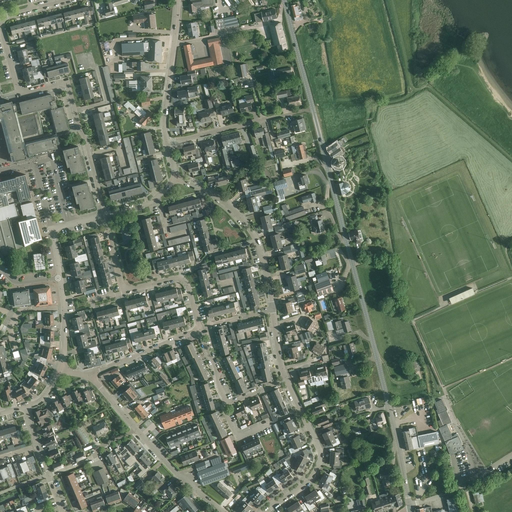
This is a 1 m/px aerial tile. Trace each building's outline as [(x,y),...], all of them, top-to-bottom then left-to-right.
[(215,4),(214,0),(188,0),(189,2),(190,4),(189,4),(190,12),(192,12),(192,15),(198,14),(197,8),(201,8),(201,7),(215,4)] [(234,10),(240,6),(239,5),(241,3),(238,0),(232,0),(228,4),(234,10)] [(106,16),(111,15),(115,14),(111,2),(105,4),(106,9),(104,10),(106,16)] [(291,6),(292,8),(294,18),(294,17),(295,21),(303,19),(301,11),(298,12),(296,5),(291,6)] [(83,16),(85,23),(86,26),(90,25),(94,24),(93,21),(90,22),(89,22),(87,15),(93,14),(91,8),(88,8),(88,7),(81,8),(83,16)] [(270,10),(261,13),(237,18),(239,25),(239,24),(256,20),(256,23),(264,21),(272,19),(277,18),(275,9),(270,10)] [(71,19),(77,17),(75,10),(69,12),(71,19)] [(69,12),(63,13),(65,21),(71,19),(69,12)] [(55,15),(57,23),(63,21),(61,14),(55,15)] [(146,28),(149,28),(154,27),(154,22),(155,22),(154,14),(140,16),(139,15),(133,15),(134,23),(145,21),(146,28)] [(57,23),(55,15),(49,17),(50,24),(51,27),(54,26),(53,24),(57,23)] [(236,16),(225,18),(227,28),(239,25),(237,18),(236,16)] [(42,18),(44,26),(50,24),(49,17),(42,18)] [(38,28),(38,27),(39,30),(43,29),(42,27),(44,26),(42,18),(36,20),(38,28)] [(216,20),(218,30),(227,28),(225,18),(216,20)] [(36,28),(34,20),(28,22),(30,30),(31,32),(34,31),(34,29),(36,28)] [(22,24),(24,31),(30,30),(28,22),(22,24)] [(189,24),(187,24),(190,36),(193,36),(193,38),(199,37),(196,22),(190,24),(190,23),(189,23),(189,24)] [(270,25),(275,46),(277,45),(279,52),(288,50),(281,23),(270,25)] [(10,27),(12,34),(18,33),(16,25),(10,27)] [(220,38),(208,40),(209,46),(210,46),(214,65),(223,63),(219,44),(221,44),(220,38)] [(160,62),(161,41),(148,41),(148,43),(121,44),(122,56),(143,55),(143,52),(148,52),(148,62),(155,62),(160,62)] [(212,58),(194,62),(191,52),(194,52),(192,44),(184,46),(189,70),(195,69),(214,65),(212,58)] [(17,55),(18,58),(27,55),(26,49),(17,51),(18,55),(17,55)] [(27,55),(18,58),(19,60),(20,60),(21,64),(29,62),(29,61),(30,61),(31,64),(39,62),(38,59),(32,61),(31,57),(28,58),(27,55)] [(54,66),(52,61),(50,62),(51,67),(53,76),(59,75),(56,66),(54,66)] [(22,70),(23,73),(22,73),(23,76),(32,74),(36,73),(34,66),(39,65),(39,62),(31,64),(32,67),(22,70)] [(137,70),(138,70),(143,70),(143,62),(137,62),(129,62),(129,67),(134,67),(134,66),(137,66),(137,70)] [(249,72),(247,64),(236,65),(239,78),(247,76),(246,72),(249,72)] [(42,66),(45,77),(48,76),(48,78),(53,76),(51,67),(48,68),(47,65),(42,66)] [(274,77),(273,78),(275,79),(274,81),(275,82),(281,80),(281,81),(290,79),(295,78),(294,72),(292,73),(291,67),(283,69),(278,70),(274,71),(275,75),(275,77),(274,77)] [(180,76),(182,85),(193,82),(192,76),(196,75),(195,70),(187,71),(188,75),(180,76)] [(23,76),(24,79),(25,78),(25,82),(40,78),(40,80),(43,79),(42,74),(41,71),(38,72),(39,75),(33,76),(32,74),(23,76)] [(188,90),(177,92),(179,100),(189,98),(188,93),(198,91),(197,86),(187,88),(188,90)] [(276,92),(278,99),(288,97),(286,90),(276,92)] [(55,101),(54,97),(51,98),(50,94),(19,102),(19,103),(12,104),(11,101),(2,104),(0,100),(0,99),(0,120),(1,121),(12,162),(26,158),(29,157),(29,158),(55,151),(55,149),(57,148),(56,144),(58,143),(58,142),(57,136),(54,137),(52,137),(51,133),(43,135),(37,111),(50,108),(56,132),(69,129),(63,107),(57,108),(55,101)] [(240,104),(241,107),(242,112),(252,110),(251,103),(254,103),(252,95),(246,96),(247,102),(240,104)] [(300,96),(287,98),(289,107),(302,104),(300,96)] [(149,98),(140,99),(141,106),(150,105),(149,98)] [(204,100),(206,109),(213,107),(210,98),(204,100)] [(123,106),(127,109),(129,107),(141,119),(139,122),(144,126),(146,124),(149,121),(136,109),(135,108),(128,101),(123,106)] [(234,112),(232,104),(221,107),(220,104),(215,105),(217,112),(221,111),(222,115),(234,112)] [(138,106),(136,109),(149,121),(152,117),(153,115),(149,111),(147,113),(138,106)] [(206,112),(200,114),(202,123),(212,120),(211,116),(215,115),(213,108),(205,110),(206,112)] [(184,109),(175,110),(176,117),(178,117),(179,121),(177,121),(177,126),(184,126),(184,120),(183,120),(183,119),(182,119),(182,117),(184,117),(184,109)] [(106,117),(103,118),(103,117),(94,120),(95,125),(104,123),(103,120),(107,119),(106,117)] [(295,132),(300,131),(305,130),(302,119),(292,122),(293,126),(295,132)] [(262,137),(265,147),(272,145),(270,137),(269,133),(264,134),(262,128),(254,130),(256,138),(262,137)] [(277,133),(279,139),(290,136),(289,130),(277,133)] [(98,135),(99,141),(108,138),(107,136),(111,135),(110,132),(107,133),(98,135)] [(233,145),(238,143),(239,144),(241,143),(242,142),(241,141),(239,132),(231,135),(233,145)] [(111,138),(108,138),(99,141),(100,146),(109,144),(109,141),(109,140),(111,141),(117,140),(118,144),(121,139),(120,135),(118,136),(111,138)] [(233,145),(231,135),(222,137),(224,147),(225,149),(233,147),(233,145)] [(213,153),(217,152),(214,140),(204,143),(206,152),(212,150),(213,153)] [(331,153),(339,147),(336,142),(327,149),(331,153)] [(299,152),(299,153),(306,151),(305,147),(303,147),(303,144),(293,147),(294,150),(298,149),(299,152)] [(183,148),(185,156),(196,153),(197,157),(200,156),(199,150),(195,151),(194,145),(183,148)] [(253,162),(259,160),(257,154),(256,155),(253,145),(248,147),(253,162)] [(71,174),(78,172),(85,170),(81,156),(80,156),(78,146),(62,150),(65,160),(67,160),(69,167),(71,174)] [(334,158),(338,156),(343,152),(339,147),(331,153),(334,158)] [(284,149),(275,152),(276,157),(285,155),(284,149)] [(295,153),(296,160),(301,159),(306,158),(305,155),(307,154),(306,151),(299,153),(299,152),(295,153)] [(221,154),(223,164),(225,170),(230,168),(228,162),(226,153),(221,154)] [(145,158),(144,155),(136,158),(137,163),(139,163),(139,160),(145,158)] [(101,164),(110,162),(109,156),(100,159),(101,164)] [(188,165),(190,173),(200,170),(198,162),(203,161),(202,158),(195,160),(196,163),(188,165)] [(145,167),(149,166),(158,164),(156,159),(151,160),(147,161),(148,164),(144,165),(145,167)] [(232,161),(229,162),(231,168),(234,167),(240,165),(239,159),(232,161)] [(147,172),(150,172),(159,169),(158,164),(149,166),(149,169),(147,170),(147,172)] [(126,169),(127,174),(137,172),(136,166),(130,167),(126,169)] [(293,175),(292,174),(295,173),(294,168),(291,169),(283,171),(284,177),(293,175)] [(0,207),(21,202),(30,199),(29,198),(31,198),(25,174),(15,177),(0,181),(0,207)] [(148,181),(150,189),(154,188),(153,182),(162,180),(160,175),(151,177),(152,180),(148,181)] [(299,190),(307,188),(306,184),(309,183),(306,175),(300,177),(301,180),(297,182),(299,190)] [(210,184),(216,183),(217,186),(229,183),(227,176),(215,179),(215,177),(208,178),(210,184)] [(237,181),(240,192),(248,190),(245,179),(237,181)] [(278,196),(286,194),(284,188),(287,187),(285,179),(274,182),(278,196)] [(134,181),(134,183),(137,194),(142,192),(140,183),(137,184),(136,180),(134,181)] [(336,184),(339,195),(345,193),(348,192),(349,192),(350,190),(350,189),(350,188),(350,186),(349,185),(349,184),(348,183),(346,182),(345,182),(343,183),(336,184)] [(71,186),(74,196),(74,197),(76,196),(80,210),(94,206),(91,192),(89,192),(87,183),(71,186)] [(250,187),(251,192),(262,189),(268,187),(267,183),(250,187)] [(120,185),(118,186),(119,189),(121,198),(126,196),(124,187),(121,188),(120,185)] [(273,193),(271,187),(251,192),(252,197),(247,199),(249,205),(260,202),(259,196),(273,193)] [(309,194),(309,195),(302,197),(304,203),(311,201),(311,203),(317,201),(315,193),(309,194)] [(197,215),(198,218),(204,216),(209,215),(208,209),(204,210),(204,213),(199,214),(198,208),(201,207),(202,209),(205,208),(203,201),(200,202),(199,199),(193,200),(195,209),(197,215)] [(193,200),(187,202),(189,210),(195,209),(193,200)] [(281,203),(283,211),(284,211),(287,221),(306,214),(304,207),(292,210),(289,200),(281,203)] [(27,219),(36,217),(32,202),(22,205),(21,202),(0,207),(0,221),(25,215),(27,219)] [(183,212),(189,210),(187,202),(181,203),(183,212)] [(249,205),(251,212),(259,210),(258,206),(261,205),(260,202),(249,205)] [(177,213),(183,212),(181,203),(175,205),(177,213)] [(171,215),(176,214),(177,213),(175,205),(169,207),(171,215)] [(0,250),(5,256),(33,242),(33,241),(41,239),(41,238),(41,239),(37,224),(36,217),(27,219),(25,215),(0,221),(0,225),(0,226),(0,225),(0,250)] [(261,217),(263,224),(271,221),(274,221),(274,218),(270,219),(269,215),(261,217)] [(314,220),(316,226),(313,226),(315,233),(317,233),(317,232),(324,231),(323,227),(324,226),(322,220),(318,221),(316,215),(310,217),(311,220),(314,220)] [(144,226),(152,224),(150,218),(142,220),(144,226)] [(195,229),(198,227),(198,228),(207,225),(205,219),(196,221),(197,225),(194,226),(195,229)] [(271,221),(263,224),(264,230),(273,228),(272,225),(276,223),(275,220),(274,221),(271,221)] [(296,220),(283,224),(282,226),(283,229),(283,230),(287,229),(287,228),(288,228),(297,225),(296,220)] [(144,226),(145,232),(153,230),(152,224),(144,226)] [(200,234),(208,231),(207,225),(198,228),(200,234)] [(147,238),(155,236),(153,230),(145,232),(147,238)] [(199,240),(210,238),(208,231),(200,234),(198,234),(199,240)] [(351,240),(354,239),(355,243),(356,243),(357,243),(359,242),(360,242),(357,231),(349,233),(350,236),(350,237),(350,239),(351,239),(351,240)] [(89,235),(91,245),(99,243),(98,237),(97,237),(97,233),(89,235)] [(284,239),(284,238),(280,239),(279,234),(271,236),(273,243),(284,239)] [(147,238),(148,244),(157,242),(155,236),(147,238)] [(201,246),(203,246),(211,243),(210,238),(199,240),(201,246)] [(71,245),(65,247),(66,253),(75,250),(74,246),(81,244),(80,239),(75,240),(70,242),(71,245)] [(285,243),(284,239),(273,243),(274,249),(282,247),(281,244),(284,243),(285,243)] [(150,251),(158,249),(157,242),(148,244),(150,251)] [(91,245),(93,251),(101,249),(99,243),(91,245)] [(203,246),(203,247),(205,252),(213,250),(211,243),(203,246)] [(239,250),(241,258),(248,257),(245,248),(239,250)] [(101,249),(93,251),(94,257),(103,255),(101,249)] [(75,250),(66,253),(68,259),(78,256),(79,259),(86,257),(85,254),(78,256),(78,254),(76,255),(75,250)] [(233,252),(235,260),(241,258),(239,250),(233,252)] [(182,253),(183,256),(185,264),(191,262),(190,260),(194,259),(194,260),(195,260),(192,251),(188,252),(188,254),(186,255),(185,252),(182,253)] [(174,252),(171,253),(173,258),(175,266),(180,265),(178,257),(176,258),(174,252)] [(229,262),(235,260),(233,252),(227,253),(229,262)] [(43,253),(33,254),(35,270),(45,269),(43,253)] [(221,255),(223,263),(229,262),(227,253),(221,255)] [(281,263),(289,261),(287,254),(279,257),(281,263)] [(315,260),(317,266),(327,264),(325,258),(326,258),(325,254),(318,256),(318,257),(315,257),(316,260),(315,260)] [(94,257),(96,263),(96,264),(98,263),(104,261),(103,255),(94,257)] [(221,255),(215,257),(217,265),(223,263),(221,255)] [(78,262),(69,264),(71,270),(79,268),(78,264),(80,263),(80,262),(87,260),(86,257),(79,259),(77,259),(78,262)] [(164,269),(162,261),(160,262),(159,259),(152,261),(154,270),(155,270),(154,269),(159,268),(159,270),(164,269)] [(106,261),(104,261),(98,263),(98,266),(96,267),(97,270),(99,269),(107,267),(106,261)] [(290,268),(289,261),(281,263),(282,270),(290,268)] [(200,270),(198,271),(199,276),(207,274),(206,271),(208,270),(207,265),(199,267),(200,270)] [(99,276),(101,275),(109,273),(107,267),(99,269),(100,273),(98,273),(99,276)] [(252,274),(250,267),(242,270),(244,276),(252,274)] [(72,276),(77,275),(81,274),(82,277),(91,274),(90,271),(85,273),(84,271),(83,270),(80,271),(79,268),(71,270),(72,276)] [(319,296),(333,290),(326,271),(316,275),(319,282),(315,284),(319,296)] [(102,281),(111,279),(109,273),(101,275),(102,281)] [(91,274),(82,277),(82,279),(79,280),(74,282),(75,287),(84,285),(84,286),(87,285),(86,279),(92,277),(91,274)] [(254,280),(252,274),(244,276),(245,282),(254,280)] [(291,276),(285,277),(287,282),(288,282),(289,284),(300,281),(299,278),(297,279),(296,275),(291,277),(291,276)] [(102,281),(104,288),(112,285),(111,279),(102,281)] [(247,288),(255,286),(254,280),(245,282),(247,288)] [(298,286),(301,285),(300,281),(289,284),(291,291),(299,289),(298,286)] [(85,290),(84,286),(84,285),(75,287),(77,293),(84,292),(85,294),(96,292),(94,287),(85,290)] [(255,286),(247,288),(249,294),(257,292),(255,286)] [(32,293),(30,293),(30,299),(31,299),(31,301),(33,300),(32,299),(34,299),(35,299),(35,305),(51,303),(50,295),(49,288),(42,288),(41,289),(40,289),(33,290),(34,293),(32,293)] [(176,297),(177,302),(183,301),(182,298),(183,298),(181,289),(180,289),(177,290),(177,288),(171,290),(173,298),(176,297)] [(449,298),(452,304),(475,294),(472,288),(449,298)] [(13,306),(30,304),(28,289),(11,292),(13,306)] [(163,303),(169,301),(168,299),(166,291),(161,293),(163,303)] [(257,292),(249,294),(250,300),(259,298),(257,292)] [(158,305),(158,302),(160,301),(161,303),(163,303),(161,293),(155,294),(156,297),(152,298),(154,306),(158,305)] [(297,297),(298,302),(305,301),(304,296),(303,296),(303,293),(297,294),(295,295),(296,298),(297,297)] [(149,307),(147,301),(146,296),(141,298),(143,306),(145,305),(146,307),(149,307)] [(334,300),(338,312),(345,309),(341,297),(334,300)] [(141,298),(136,299),(138,307),(140,306),(141,309),(144,309),(143,306),(141,298)] [(259,298),(250,300),(251,304),(249,304),(250,307),(251,307),(252,310),(251,310),(251,311),(259,309),(258,305),(260,304),(259,298)] [(294,306),(294,304),(292,304),(291,302),(295,301),(294,298),(288,299),(289,302),(281,304),(283,309),(294,306)] [(136,299),(130,300),(133,311),(138,310),(138,307),(136,299)] [(130,312),(133,311),(130,300),(125,302),(127,310),(129,309),(130,312)] [(311,301),(308,303),(303,305),(306,313),(313,310),(312,308),(314,307),(313,305),(316,304),(315,302),(312,303),(311,301)] [(226,313),(231,312),(229,304),(226,305),(225,302),(223,303),(224,305),(226,313)] [(218,304),(218,307),(220,315),(226,313),(224,305),(221,306),(221,303),(218,304)] [(206,315),(209,315),(210,317),(215,316),(213,308),(211,309),(210,306),(204,307),(206,315)] [(292,315),(298,314),(297,309),(295,310),(294,306),(283,309),(284,314),(291,312),(292,315)] [(181,308),(176,309),(178,315),(181,326),(186,325),(184,317),(181,317),(179,311),(182,310),(186,309),(185,307),(181,308)] [(112,320),(115,319),(114,316),(115,316),(112,308),(107,310),(109,318),(111,317),(112,320)] [(43,317),(44,320),(53,319),(53,314),(50,314),(50,311),(41,312),(41,317),(43,317)] [(102,322),(105,321),(104,319),(102,311),(96,312),(99,320),(102,320),(102,322)] [(72,319),(74,325),(82,322),(81,320),(86,318),(85,312),(76,314),(77,317),(72,319)] [(132,317),(131,318),(130,318),(128,313),(125,314),(127,322),(135,320),(135,318),(132,317)] [(175,327),(181,326),(178,315),(172,317),(175,327)] [(256,320),(258,328),(259,332),(262,331),(261,327),(264,327),(262,318),(256,320)] [(314,327),(317,323),(309,318),(306,322),(314,327)] [(53,319),(44,320),(43,320),(43,324),(40,324),(36,326),(36,328),(40,328),(44,328),(51,328),(51,325),(53,325),(53,319)] [(250,322),(252,330),(258,328),(256,320),(250,322)] [(326,322),(328,331),(338,329),(343,327),(344,332),(350,331),(348,325),(349,324),(348,321),(343,323),(342,320),(333,323),(332,320),(326,322)] [(80,329),(81,332),(89,330),(87,324),(83,325),(82,322),(74,325),(75,330),(80,329)] [(246,331),(252,330),(250,322),(244,323),(246,331)] [(314,327),(306,322),(303,326),(310,330),(309,331),(303,333),(303,334),(305,339),(310,338),(311,338),(314,337),(312,333),(313,332),(311,332),(314,327)] [(237,325),(239,333),(246,331),(244,323),(237,325)] [(298,333),(295,324),(290,325),(293,334),(298,333)] [(289,340),(288,336),(293,334),(290,325),(285,327),(287,334),(284,335),(286,341),(289,340)] [(156,334),(159,333),(158,326),(154,327),(154,329),(149,330),(151,338),(157,337),(156,334)] [(44,336),(53,336),(54,331),(51,331),(51,328),(44,328),(40,328),(40,332),(44,332),(44,336)] [(222,328),(214,331),(216,337),(224,335),(226,334),(226,332),(224,333),(222,328)] [(78,342),(87,340),(86,337),(90,335),(89,330),(81,332),(81,335),(77,336),(78,342)] [(135,332),(130,334),(131,339),(132,343),(141,341),(139,331),(135,332)] [(224,335),(216,337),(218,343),(226,341),(224,335)] [(44,344),(50,344),(51,341),(53,342),(53,336),(44,336),(44,341),(44,344)] [(121,342),(123,350),(129,348),(128,347),(131,346),(129,337),(125,338),(125,337),(121,338),(121,339),(121,342)] [(97,346),(101,345),(101,344),(97,345),(95,341),(88,343),(87,340),(78,342),(80,348),(87,346),(88,348),(97,346)] [(184,347),(187,352),(194,349),(192,343),(193,343),(193,341),(187,344),(188,345),(184,347)] [(219,349),(227,347),(226,341),(218,343),(219,349)] [(265,342),(257,344),(259,351),(267,349),(265,342)] [(316,342),(311,351),(315,353),(320,345),(316,342)] [(295,347),(287,349),(289,354),(301,351),(301,349),(300,346),(301,346),(300,343),(294,344),(295,347)] [(353,343),(343,345),(345,350),(348,350),(349,354),(356,353),(353,343)] [(42,351),(51,354),(52,349),(50,348),(50,344),(44,344),(41,344),(39,344),(38,347),(40,348),(42,348),(42,351)] [(320,356),(323,352),(325,348),(320,345),(315,353),(320,356)] [(98,352),(97,346),(88,348),(89,352),(84,353),(86,358),(95,356),(94,353),(98,352)] [(227,347),(219,349),(221,355),(229,353),(227,347)] [(187,352),(188,355),(190,358),(192,358),(197,355),(194,349),(187,352)] [(167,352),(171,360),(176,358),(177,361),(180,360),(178,353),(175,354),(173,350),(167,352)] [(50,359),(51,354),(42,351),(41,355),(39,354),(34,355),(33,358),(37,359),(46,362),(47,358),(50,359)] [(301,351),(289,354),(290,359),(297,357),(298,360),(304,359),(303,355),(302,356),(301,351)] [(171,360),(167,352),(162,354),(164,359),(161,360),(162,361),(163,363),(164,366),(167,364),(166,363),(171,360)] [(197,355),(192,358),(194,363),(202,360),(199,354),(197,355)] [(230,355),(222,359),(225,365),(233,361),(230,355)] [(102,364),(100,359),(100,358),(95,359),(95,356),(86,358),(87,364),(92,363),(93,366),(102,364)] [(154,357),(150,361),(153,365),(156,368),(160,364),(161,364),(162,363),(163,363),(162,361),(161,361),(161,360),(157,356),(155,358),(154,357)] [(413,377),(424,373),(421,363),(420,364),(418,357),(408,360),(413,377)] [(36,363),(35,366),(36,367),(45,371),(47,366),(45,365),(46,362),(37,359),(36,363)] [(197,369),(204,365),(202,360),(194,363),(197,369)] [(233,361),(225,365),(228,371),(235,367),(233,361)] [(144,362),(139,364),(143,373),(148,371),(146,366),(144,362)] [(0,372),(3,372),(4,377),(10,375),(8,369),(7,370),(5,364),(0,365),(0,372)] [(139,364),(135,366),(139,375),(143,373),(139,364)] [(334,367),(336,376),(340,375),(341,378),(340,378),(343,389),(350,387),(348,377),(349,376),(346,364),(334,367)] [(204,365),(197,369),(200,375),(207,371),(204,365)] [(135,366),(130,368),(134,377),(139,375),(135,366)] [(29,371),(39,377),(40,375),(43,376),(45,371),(36,367),(35,370),(33,369),(31,372),(29,371)] [(235,367),(228,371),(230,376),(238,373),(235,367)] [(317,375),(314,376),(315,382),(319,381),(318,377),(322,376),(323,376),(320,367),(315,368),(317,375)] [(130,368),(126,370),(130,379),(134,377),(130,368)] [(306,380),(308,380),(309,382),(310,383),(315,382),(314,376),(311,377),(309,369),(304,371),(306,380)] [(28,380),(36,385),(39,381),(37,380),(39,377),(29,371),(27,374),(29,376),(30,377),(28,380)] [(200,375),(200,376),(202,380),(210,377),(207,371),(200,375)] [(301,379),(298,380),(299,386),(302,385),(303,385),(306,384),(307,384),(306,380),(304,371),(299,372),(301,379)] [(240,378),(238,373),(230,376),(233,382),(235,381),(241,379),(240,378)] [(114,376),(110,379),(112,381),(117,387),(121,384),(120,383),(124,381),(119,375),(116,378),(115,378),(114,376)] [(165,377),(162,380),(167,386),(170,383),(165,377)] [(235,381),(237,387),(245,384),(242,378),(240,378),(241,379),(235,381)] [(36,385),(28,380),(26,383),(25,381),(22,384),(28,391),(31,388),(33,390),(36,385)] [(123,396),(126,398),(136,390),(130,383),(125,387),(127,390),(122,393),(124,395),(123,396)] [(200,386),(201,392),(210,389),(208,383),(200,386)] [(21,388),(18,389),(22,397),(27,395),(26,393),(28,391),(22,384),(20,386),(21,388)] [(237,387),(240,393),(238,393),(239,395),(244,392),(244,391),(248,390),(245,384),(237,387)] [(1,391),(4,401),(10,399),(8,393),(11,392),(11,391),(9,386),(6,386),(7,389),(1,391)] [(16,398),(18,400),(22,397),(18,389),(15,391),(14,389),(11,391),(11,392),(13,399),(16,398)] [(211,395),(210,389),(201,392),(203,398),(211,395)] [(278,389),(270,392),(273,398),(280,395),(278,389)] [(96,400),(92,391),(89,393),(88,390),(83,392),(84,395),(82,396),(83,399),(85,403),(92,400),(92,401),(96,400)] [(136,390),(126,398),(128,401),(128,400),(130,402),(135,398),(136,400),(141,396),(136,390)] [(73,403),(76,402),(83,399),(82,396),(80,392),(78,393),(77,391),(72,393),(73,395),(70,397),(73,403)] [(60,401),(61,403),(61,402),(63,408),(70,405),(70,404),(73,403),(70,397),(67,398),(66,395),(61,397),(63,400),(60,401)] [(213,401),(211,395),(203,398),(205,404),(213,401)] [(280,395),(273,398),(275,404),(283,400),(280,395)] [(259,398),(254,400),(258,409),(263,406),(259,398)] [(354,402),(357,410),(371,406),(368,398),(354,402)] [(248,406),(250,411),(253,410),(253,411),(258,409),(254,400),(249,402),(250,405),(248,406)] [(277,407),(275,408),(276,410),(278,410),(286,406),(283,400),(275,404),(277,407)] [(319,413),(324,411),(322,407),(326,405),(324,400),(321,402),(317,403),(318,406),(312,409),(314,415),(319,413)] [(443,426),(439,428),(448,450),(450,455),(465,448),(464,446),(462,446),(461,444),(462,444),(458,434),(452,436),(447,425),(452,422),(449,416),(448,417),(447,414),(448,414),(446,410),(444,407),(445,407),(441,400),(434,403),(437,410),(436,410),(443,426)] [(51,407),(53,411),(54,413),(57,412),(64,409),(63,408),(61,402),(61,403),(58,404),(57,401),(53,403),(54,405),(51,407)] [(205,404),(207,410),(215,408),(213,401),(205,404)] [(140,413),(144,418),(149,414),(146,412),(151,408),(149,406),(151,405),(150,402),(146,406),(147,407),(140,413)] [(135,408),(140,413),(147,407),(146,406),(145,405),(142,407),(140,404),(135,408)] [(243,415),(247,413),(247,412),(250,411),(248,406),(245,407),(243,404),(239,407),(243,415)] [(191,406),(185,408),(190,421),(192,420),(191,416),(194,415),(191,406)] [(281,416),(288,412),(286,406),(278,410),(281,416)] [(50,418),(54,416),(52,412),(50,407),(46,409),(47,409),(40,412),(40,410),(35,412),(38,420),(37,420),(39,425),(40,424),(41,426),(44,425),(43,423),(45,422),(43,418),(49,416),(50,418)] [(234,409),(238,418),(243,415),(239,407),(234,409)] [(185,408),(180,409),(184,419),(187,418),(188,420),(189,421),(190,421),(185,408)] [(180,409),(176,411),(181,424),(182,424),(181,420),(184,419),(180,409)] [(171,412),(170,412),(173,419),(176,425),(175,422),(178,421),(179,425),(181,424),(176,411),(171,413),(171,412)] [(170,412),(160,416),(162,423),(173,419),(170,412)] [(219,417),(216,412),(209,415),(211,421),(219,417)] [(376,418),(376,420),(378,425),(381,424),(386,423),(383,413),(377,415),(378,417),(376,418)] [(319,427),(326,424),(327,427),(331,425),(333,424),(331,419),(328,420),(327,416),(317,420),(319,427)] [(214,427),(222,423),(219,417),(211,421),(214,427)] [(282,420),(280,422),(281,425),(283,424),(285,429),(295,424),(294,422),(293,422),(292,419),(291,420),(290,417),(282,420)] [(173,419),(162,423),(165,430),(176,425),(173,419)] [(104,421),(93,427),(97,436),(109,431),(104,421)] [(82,423),(72,429),(83,446),(92,440),(83,425),(82,423)] [(222,423),(214,427),(217,433),(224,429),(222,423)] [(192,427),(196,438),(202,435),(197,424),(192,427)] [(287,433),(287,434),(288,433),(297,429),(295,427),(296,427),(295,424),(285,429),(287,433)] [(43,432),(45,436),(48,435),(49,438),(54,435),(55,435),(52,428),(51,425),(47,426),(49,429),(43,432)] [(8,428),(11,436),(17,435),(17,437),(22,436),(20,429),(16,431),(14,426),(8,428)] [(323,434),(325,440),(334,436),(332,433),(335,432),(332,426),(325,429),(327,432),(323,434)] [(187,429),(191,440),(196,438),(192,427),(187,429)] [(409,431),(402,432),(403,441),(411,439),(412,444),(414,444),(415,445),(417,445),(418,448),(439,443),(437,431),(418,436),(416,427),(409,428),(409,431)] [(2,430),(5,438),(11,436),(8,428),(2,430)] [(182,431),(186,442),(191,440),(187,429),(182,431)] [(217,433),(219,438),(227,435),(224,429),(217,433)] [(176,433),(181,444),(186,442),(182,431),(176,433)] [(171,435),(175,446),(181,444),(176,433),(171,435)] [(291,441),(292,444),(300,441),(299,438),(300,438),(299,435),(295,437),(294,434),(290,436),(286,438),(288,443),(291,441)] [(57,446),(58,446),(57,443),(57,442),(54,435),(49,438),(47,438),(48,441),(45,442),(47,447),(54,444),(55,447),(57,446)] [(171,435),(166,437),(170,448),(175,446),(171,435)] [(325,440),(328,446),(332,444),(333,446),(340,443),(338,438),(335,439),(334,436),(325,440)] [(230,438),(222,441),(228,456),(237,453),(234,446),(233,446),(230,438)] [(241,450),(242,451),(246,461),(249,460),(247,458),(264,450),(259,439),(242,446),(244,450),(241,450)] [(403,441),(405,450),(413,448),(413,449),(418,448),(417,445),(415,445),(414,444),(412,444),(411,439),(403,441)] [(117,447),(114,449),(120,459),(127,452),(135,444),(131,440),(130,440),(131,440),(125,445),(124,446),(123,448),(124,449),(121,452),(117,447)] [(292,444),(294,447),(291,448),(293,453),(296,452),(302,449),(301,446),(304,445),(302,442),(301,443),(300,441),(292,444)] [(130,456),(125,461),(128,464),(138,454),(136,452),(139,450),(140,449),(135,444),(127,452),(130,456)] [(57,446),(55,447),(50,449),(51,452),(49,453),(51,458),(53,457),(55,459),(59,457),(61,456),(58,449),(57,446)] [(298,460),(305,464),(307,461),(308,462),(309,459),(306,458),(308,454),(306,449),(300,452),(301,454),(298,460)] [(340,455),(342,455),(343,449),(336,449),(335,452),(331,451),(330,458),(339,459),(340,455)] [(197,454),(196,451),(181,457),(184,465),(188,464),(186,458),(190,457),(193,456),(193,455),(197,454)] [(111,452),(104,456),(110,466),(115,464),(120,473),(121,473),(124,471),(115,454),(113,455),(111,452)] [(77,461),(86,458),(84,453),(79,454),(74,455),(77,461)] [(138,454),(128,464),(130,467),(136,462),(139,465),(139,466),(148,458),(143,453),(143,454),(140,456),(138,454)] [(199,459),(197,454),(193,455),(193,456),(190,457),(186,458),(188,464),(199,459)] [(26,471),(31,469),(32,471),(36,470),(33,463),(35,462),(33,456),(27,458),(28,460),(22,462),(26,471)] [(213,466),(222,463),(220,460),(217,461),(216,457),(211,459),(213,466)] [(142,470),(137,474),(140,478),(151,468),(149,466),(151,463),(151,464),(152,463),(148,458),(139,466),(139,465),(138,466),(142,470)] [(293,463),(295,465),(293,469),(300,472),(303,468),(304,469),(305,467),(304,466),(305,464),(298,460),(295,458),(293,463)] [(341,468),(342,462),(339,462),(339,459),(330,458),(330,464),(333,465),(333,468),(338,468),(341,468)] [(203,486),(208,484),(230,476),(227,469),(225,463),(228,461),(227,459),(224,460),(224,462),(203,470),(198,472),(201,479),(203,486)] [(195,465),(198,471),(207,468),(205,461),(195,465)] [(13,464),(18,477),(22,475),(21,473),(26,471),(22,462),(17,464),(17,462),(13,464)] [(63,467),(61,462),(53,465),(55,471),(63,467)] [(249,468),(246,462),(232,468),(234,474),(249,468)] [(15,476),(10,463),(7,465),(7,466),(2,468),(6,478),(11,476),(12,478),(15,476)] [(282,470),(284,473),(288,480),(290,479),(291,480),(294,478),(292,475),(294,473),(290,466),(287,468),(286,467),(282,470)] [(103,468),(93,473),(99,486),(109,481),(103,468)] [(381,479),(382,479),(389,478),(390,477),(388,471),(380,473),(381,479)] [(153,493),(157,489),(157,490),(164,484),(162,481),(164,479),(158,472),(153,477),(152,475),(148,478),(151,482),(154,478),(158,483),(154,486),(154,487),(151,490),(153,493)] [(325,472),(322,478),(330,482),(332,479),(334,480),(335,478),(336,478),(337,475),(330,472),(329,474),(325,472)] [(66,476),(68,481),(80,476),(79,474),(75,476),(73,473),(66,476)] [(280,483),(283,482),(284,484),(287,483),(286,481),(288,480),(284,473),(281,475),(280,473),(278,474),(278,473),(275,475),(280,483)] [(84,476),(84,475),(82,475),(80,476),(68,481),(70,486),(77,483),(79,482),(78,479),(84,476)] [(274,479),(269,482),(274,490),(276,488),(277,489),(279,488),(278,485),(280,483),(275,475),(272,477),(274,479)] [(362,479),(363,481),(367,495),(371,493),(368,485),(371,484),(368,477),(362,479)] [(322,478),(319,484),(323,486),(322,489),(328,492),(331,487),(329,485),(330,482),(322,478)] [(382,479),(384,486),(390,484),(389,478),(382,479)] [(141,479),(134,485),(138,489),(145,484),(141,479)] [(274,490),(269,482),(267,484),(264,480),(259,483),(262,487),(265,491),(265,492),(268,490),(270,494),(273,492),(272,491),(274,490)] [(227,499),(231,495),(232,494),(219,482),(214,488),(227,499)] [(35,484),(32,485),(33,489),(34,491),(35,494),(38,493),(45,490),(43,485),(42,485),(41,485),(39,486),(38,483),(35,484)] [(160,490),(164,494),(166,492),(171,498),(177,493),(174,490),(175,489),(171,484),(168,488),(165,485),(160,490)] [(74,495),(81,492),(79,487),(72,491),(74,495)] [(255,494),(261,500),(263,498),(264,499),(266,497),(262,494),(265,491),(262,487),(261,488),(260,487),(258,487),(256,489),(256,491),(257,492),(255,494)] [(38,493),(35,494),(35,496),(36,497),(37,500),(38,503),(41,502),(44,501),(43,498),(48,496),(45,490),(38,493)] [(321,492),(318,493),(316,490),(311,493),(315,501),(319,499),(320,501),(322,500),(325,498),(324,496),(321,492)] [(74,495),(76,500),(83,497),(81,492),(74,495)] [(109,505),(114,503),(112,497),(114,496),(116,502),(121,500),(118,492),(106,496),(109,505)] [(129,492),(126,496),(124,500),(128,503),(132,498),(134,499),(130,505),(134,508),(140,500),(129,492)] [(472,494),(475,504),(479,503),(484,501),(482,494),(480,494),(479,492),(472,494)] [(190,511),(194,511),(199,508),(186,493),(177,501),(184,509),(187,507),(190,511)] [(304,503),(307,507),(309,511),(315,507),(312,503),(315,501),(311,493),(305,497),(307,501),(304,503)] [(389,497),(392,508),(402,505),(399,493),(394,495),(389,497)] [(254,501),(258,505),(260,503),(259,502),(261,500),(255,494),(254,494),(252,496),(251,495),(248,499),(252,503),(254,501)] [(99,503),(101,509),(106,507),(103,499),(102,496),(98,497),(100,500),(98,501),(90,503),(93,511),(99,510),(97,504),(99,503)] [(76,500),(78,505),(85,501),(83,497),(76,500)] [(250,506),(252,503),(248,499),(245,497),(242,501),(244,503),(242,505),(239,503),(248,511),(250,509),(251,510),(253,508),(250,506)] [(380,499),(383,511),(392,508),(389,497),(380,499)] [(455,498),(447,499),(449,511),(452,511),(458,511),(455,498)] [(380,511),(383,511),(380,499),(371,502),(374,511),(380,511)] [(87,506),(85,501),(78,505),(80,509),(87,506)] [(293,505),(297,511),(298,511),(303,509),(305,511),(307,510),(306,508),(303,503),(301,505),(298,501),(293,505)] [(247,511),(248,511),(239,503),(237,506),(238,507),(234,511),(235,511),(247,511)]
